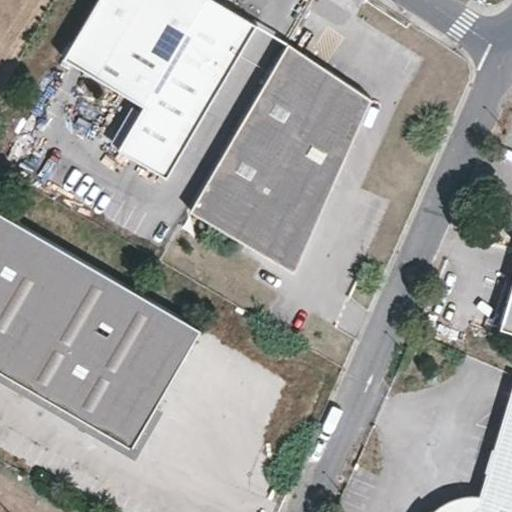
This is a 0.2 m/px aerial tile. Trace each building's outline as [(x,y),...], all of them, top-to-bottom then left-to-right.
[(257,21),(220,0),(98,0),(66,55),(145,102),(120,145),(167,174),(257,21)] [(289,39),(191,209),(270,255),(306,247),(373,96),(289,39)] [(202,325),(0,208),(0,366),(133,444),(202,325)] [(306,247),(270,255),(296,271),(306,247)] [(511,277),(511,282),(496,331),(498,331),(511,335),(511,277)] [(496,331),(511,282),(504,280),(486,337),(496,340),(498,331),(496,331)] [(511,511),(511,408),(505,406),(476,499),(473,511),(471,511),(511,511)] [(436,511),(471,511),(473,511),(476,499),(458,501),(454,502),(449,505),(443,507),(439,510),(436,511)]
